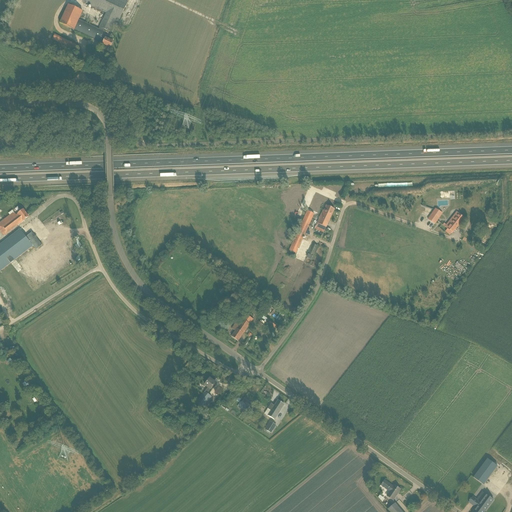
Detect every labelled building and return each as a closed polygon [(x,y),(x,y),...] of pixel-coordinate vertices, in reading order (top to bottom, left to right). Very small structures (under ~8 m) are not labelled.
[(124,0),(84,0),(83,2),(107,13),(103,22),(112,27),(116,18),(119,19),(128,2),(124,0)] [(112,27),(103,22),(102,22),(99,30),(78,20),(83,12),(68,5),(60,23),(74,30),(99,42),(99,41),(103,43),(102,44),(110,48),(113,42),(102,36),(104,32),(103,32),(104,29),(110,32),(112,27)] [(55,35),(52,39),(69,47),(71,43),(63,39),(55,35)] [(315,228),(324,233),(334,209),(327,206),(325,211),(323,211),(315,228)] [(435,209),(428,220),(435,224),(442,214),(435,209)] [(13,213),(0,223),(0,231),(4,236),(23,221),(29,217),(23,210),(18,214),(18,215),(16,216),(13,213)] [(289,251),(296,254),(314,214),(307,211),(289,251)] [(452,233),(464,219),(457,212),(445,227),(452,233)] [(26,237),(20,229),(0,244),(0,271),(33,246),(26,237)] [(42,245),(32,232),(26,237),(33,246),(36,250),(42,245)] [(480,244),(485,248),(492,237),(486,234),(480,244)] [(308,254),(313,256),(317,246),(313,244),(308,254)] [(260,295),(255,302),(272,314),(277,308),(260,295)] [(231,337),(238,342),(250,324),(253,319),(247,315),(243,320),(240,318),(232,329),(235,332),(231,337)] [(277,327),(270,321),(262,331),(269,337),(277,327)] [(208,388),(205,392),(207,394),(210,390),(216,383),(210,378),(204,385),(208,388)] [(211,397),(207,394),(205,392),(196,403),(202,408),(211,397)] [(274,420),(284,405),(278,401),(274,406),(271,404),(268,409),(271,411),(268,416),(274,420)] [(246,413),(250,406),(246,403),(242,410),(246,413)] [(271,433),(276,426),(270,422),(265,430),(271,433)] [(483,485),(497,467),(487,459),(473,478),(483,485)] [(390,492),(387,496),(393,501),(396,496),(396,495),(397,493),(398,494),(401,490),(394,485),(393,487),(384,481),(381,486),(390,492)] [(484,511),(493,500),(483,492),(477,501),(472,497),(469,502),(477,508),(473,511),(484,511)]
